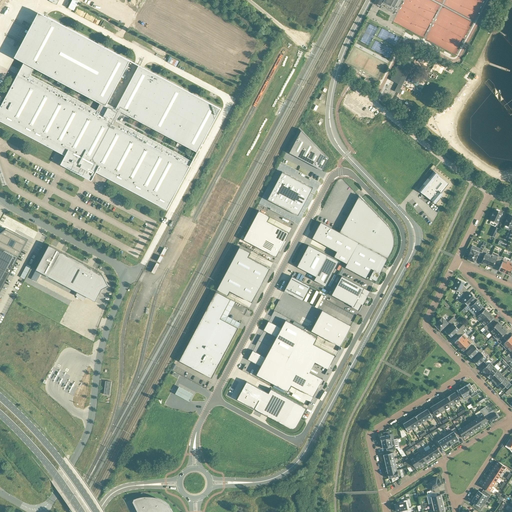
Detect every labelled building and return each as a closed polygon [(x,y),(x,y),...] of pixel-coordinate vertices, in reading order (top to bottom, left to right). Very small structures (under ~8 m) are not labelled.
[(0,107),(0,120),(66,156),(62,163),(91,179),(95,171),(167,209),(220,109),(48,17),(0,107)] [(176,66),(179,61),(170,56),(168,61),(176,66)] [(402,85),(412,65),(401,59),(396,68),(395,70),(390,79),(402,85)] [(435,61),(430,70),(444,76),(448,67),(435,61)] [(365,78),(363,83),(370,86),(372,82),(365,78)] [(346,117),(346,121),(346,124),(346,126),(347,128),(348,130),(348,132),(349,133),(350,135),(351,136),(352,137),(352,138),(355,140),(357,142),(355,144),(363,150),(380,130),(361,114),(365,110),(355,102),(353,105),(351,107),(349,110),(347,114),(346,117)] [(301,131),(289,153),(322,170),(327,161),(328,159),(325,155),(301,130),(301,131)] [(395,140),(375,165),(384,172),(384,171),(388,175),(393,179),(391,181),(401,189),(418,168),(417,159),(408,151),(395,140)] [(433,171),(434,171),(418,190),(435,204),(435,203),(443,194),(441,193),(449,184),(434,171),(433,171)] [(282,172),(280,176),(286,180),(289,175),(282,172)] [(284,185),(282,189),(287,192),(294,178),(289,175),(286,180),(284,185)] [(280,176),(277,181),(284,185),(286,180),(280,176)] [(294,178),(287,192),(292,195),(300,181),(294,178)] [(277,181),(275,185),(282,189),(284,185),(277,181)] [(300,181),(292,195),(297,198),(301,191),(305,184),(300,181)] [(305,184),(301,191),(309,195),(313,188),(313,187),(312,188),(305,184)] [(275,185),(272,190),(279,194),(282,189),(275,185)] [(277,198),(274,203),(280,206),(287,192),(282,189),(279,194),(277,198)] [(272,190),(270,195),(277,198),(279,194),(272,190)] [(301,191),(297,198),(305,202),(309,195),(301,191)] [(287,192),(280,206),(285,208),(292,195),(287,192)] [(270,195),(268,199),(274,203),(277,198),(270,195)] [(292,195),(285,208),(290,211),(294,204),(297,198),(292,195)] [(357,200),(339,232),(358,242),(387,258),(388,258),(390,253),(391,251),(392,249),(393,247),(393,245),(393,243),(393,241),(393,238),(393,236),(392,234),(392,232),(391,230),(390,228),(388,226),(387,225),(362,198),(359,196),(357,200)] [(297,198),(294,204),(302,209),(305,202),(297,198)] [(294,204),(290,211),(298,215),(298,216),(302,209),(294,204)] [(491,217),(490,220),(497,223),(502,213),(499,211),(500,210),(496,209),(496,210),(495,209),(493,213),(493,212),(491,216),(491,217)] [(259,210),(249,230),(281,247),(289,233),(267,221),(270,216),(259,210)] [(372,281),(374,283),(375,281),(384,266),(388,258),(387,258),(358,242),(339,232),(321,222),(312,238),(337,251),(334,257),(345,262),(347,264),(345,267),(372,281)] [(494,237),(494,238),(499,229),(498,228),(495,227),(490,236),(494,237)] [(0,291),(27,240),(6,228),(0,232),(0,291)] [(249,230),(243,240),(276,257),(281,247),(249,230)] [(49,245),(36,270),(95,301),(102,289),(108,285),(102,273),(97,270),(49,245)] [(308,245),(297,267),(316,276),(314,280),(326,286),(339,261),(308,245)] [(468,259),(469,260),(468,261),(471,262),(471,261),(474,262),(479,252),(482,253),(484,249),(485,246),(484,246),(482,245),(480,249),(477,248),(475,251),(472,250),(471,250),(469,255),(470,255),(468,259)] [(252,302),(266,276),(270,268),(248,257),(251,252),(240,247),(233,259),(217,290),(228,295),(230,291),(252,302)] [(487,250),(484,249),(482,253),(481,255),(484,257),(481,263),(487,266),(491,255),(486,253),(487,250)] [(487,266),(492,268),(495,262),(498,263),(501,257),(498,255),(497,258),(491,255),(487,266)] [(498,270),(504,273),(509,262),(503,260),(504,258),(501,257),(498,263),(501,265),(498,270)] [(27,264),(21,277),(25,279),(31,266),(27,264)] [(362,305),(364,302),(365,300),(367,296),(361,293),(364,288),(342,276),(332,295),(354,307),(357,301),(362,304),(362,305)] [(310,286),(292,277),(284,291),(303,301),(310,286)] [(459,292),(462,295),(467,289),(463,285),(464,282),(458,279),(453,289),(454,289),(453,290),(457,292),(457,291),(459,292)] [(462,300),(467,305),(472,301),(475,298),(470,292),(467,289),(462,295),(465,298),(462,300)] [(179,361),(204,374),(212,378),(212,377),(220,362),(238,328),(220,319),(230,299),(216,291),(179,361)] [(474,303),(472,301),(467,305),(464,308),(466,311),(471,307),(476,312),(476,313),(478,311),(483,307),(479,303),(480,302),(478,300),(477,300),(474,303)] [(477,317),(481,321),(489,313),(485,309),(480,313),(478,311),(476,313),(476,312),(473,316),(475,319),(477,317)] [(340,346),(345,337),(351,326),(322,310),(311,331),(340,346)] [(494,318),(489,313),(481,321),(485,325),(483,327),(486,330),(491,325),(489,322),(494,318)] [(438,322),(435,325),(436,326),(435,327),(437,329),(438,328),(440,330),(448,323),(443,318),(442,318),(441,318),(438,321),(438,322)] [(253,350),(248,360),(261,367),(256,375),(288,392),(291,385),(313,396),(313,397),(323,379),(322,379),(310,372),(315,362),(328,369),(327,369),(328,369),(335,355),(314,344),(317,337),(286,320),(281,328),(269,321),(268,321),(263,330),(264,330),(276,337),(266,357),(253,351),(253,350)] [(490,330),(494,335),(503,327),(498,322),(493,327),(491,325),(486,330),(488,332),(490,330)] [(446,332),(451,337),(455,332),(458,335),(466,327),(463,324),(458,329),(454,324),(446,332)] [(466,327),(458,335),(460,337),(455,342),(459,347),(469,337),(467,338),(463,334),(465,332),(463,330),(466,327)] [(507,331),(503,327),(494,335),(493,336),(497,340),(497,341),(499,344),(500,343),(504,339),(502,336),(507,331)] [(506,341),(504,339),(500,343),(502,345),(506,349),(511,343),(511,336),(511,337),(511,336),(506,341)] [(470,349),(476,344),(469,337),(459,347),(463,351),(468,346),(470,349)] [(476,353),(478,356),(483,351),(481,348),(479,350),(474,345),(476,344),(470,349),(466,353),(471,358),(476,353)] [(483,351),(478,356),(473,360),(478,365),(483,361),(485,363),(490,358),(488,355),(486,357),(481,353),(483,351)] [(485,374),(494,366),(490,362),(482,370),(486,374),(485,374)] [(489,378),(498,370),(494,366),(485,374),(489,378)] [(494,382),(501,374),(498,370),(489,378),(489,379),(490,378),(494,382)] [(497,386),(505,378),(501,374),(494,382),(497,385),(497,386)] [(505,378),(497,386),(501,390),(509,382),(505,378)] [(246,382),(237,400),(290,429),(291,429),(292,429),(293,429),(294,429),(295,429),(295,428),(296,428),(297,427),(307,408),(271,389),(269,394),(246,382)] [(471,397),(471,398),(469,395),(476,391),(478,394),(482,392),(479,389),(477,390),(474,384),(471,386),(469,383),(464,386),(471,397)] [(471,397),(464,386),(459,390),(460,393),(458,394),(461,400),(464,398),(465,400),(471,397)] [(193,394),(179,387),(175,394),(189,401),(193,394)] [(450,395),(455,403),(460,400),(455,392),(450,395)] [(455,403),(450,395),(445,398),(450,406),(455,403)] [(450,406),(445,398),(440,401),(445,409),(450,406)] [(435,404),(440,412),(445,409),(440,401),(435,404)] [(435,404),(430,407),(435,415),(440,412),(435,404)] [(485,407),(480,410),(482,413),(487,421),(490,419),(491,421),(498,417),(497,417),(498,416),(496,413),(495,414),(493,410),(489,413),(485,407)] [(427,408),(422,411),(427,419),(432,416),(427,408)] [(418,414),(422,422),(427,419),(422,411),(418,414)] [(479,415),(480,417),(478,418),(483,426),(488,422),(487,421),(482,413),(479,415)] [(422,422),(418,414),(413,417),(417,425),(422,422)] [(408,421),(413,428),(417,425),(413,417),(408,421)] [(148,452),(149,452),(149,446),(152,445),(151,440),(160,424),(159,424),(149,418),(136,441),(137,447),(134,447),(135,453),(137,453),(137,452),(138,452),(142,452),(143,452),(144,452),(146,452),(146,451),(148,451),(148,452)] [(473,421),(478,429),(483,426),(478,418),(473,421)] [(163,450),(164,450),(163,444),(166,443),(166,439),(173,426),(162,420),(159,424),(160,424),(151,440),(152,445),(149,446),(149,452),(150,452),(150,451),(156,450),(157,450),(159,450),(160,450),(163,449),(163,450)] [(413,428),(408,421),(403,424),(408,432),(413,428)] [(478,429),(473,421),(468,424),(473,432),(478,429)] [(174,423),(173,426),(166,439),(166,443),(163,444),(164,450),(165,450),(165,449),(171,448),(171,449),(172,449),(171,448),(173,448),(175,448),(179,447),(181,442),(185,428),(174,423)] [(473,432),(468,424),(463,427),(468,435),(473,432)] [(460,435),(455,427),(447,432),(454,443),(459,439),(457,437),(460,435)] [(468,435),(463,427),(461,428),(460,427),(457,429),(463,438),(468,435)] [(391,440),(389,431),(383,432),(384,435),(380,436),(381,442),(391,440)] [(454,443),(447,432),(447,433),(443,436),(442,436),(448,446),(454,443)] [(448,446),(442,436),(434,441),(438,448),(441,446),(443,449),(448,446)] [(391,440),(381,442),(383,448),(386,448),(387,450),(391,450),(395,448),(393,439),(391,440)] [(430,448),(435,456),(440,453),(434,444),(431,446),(432,447),(430,448)] [(430,459),(435,456),(430,448),(425,451),(430,459)] [(426,462),(430,459),(425,451),(420,454),(426,462)] [(383,454),(384,460),(394,458),(393,452),(383,454)] [(416,457),(421,465),(426,462),(420,454),(416,457)] [(416,468),(421,465),(416,457),(414,459),(413,457),(410,459),(416,468)] [(384,460),(386,466),(396,464),(394,458),(384,460)] [(505,470),(507,467),(498,461),(494,466),(502,471),(503,470),(505,470)] [(396,464),(386,466),(387,472),(397,470),(396,464)] [(502,471),(494,466),(491,471),(499,476),(502,471)] [(399,469),(397,470),(387,472),(389,478),(401,475),(399,469)] [(499,476),(491,471),(488,476),(496,481),(499,476)] [(485,481),(493,486),(496,481),(488,476),(485,481)] [(434,478),(430,480),(431,481),(427,484),(431,490),(432,490),(432,494),(440,492),(439,488),(438,488),(437,486),(438,486),(441,483),(438,479),(437,479),(436,478),(435,479),(434,478)] [(493,486),(485,481),(482,485),(491,492),(493,488),(491,488),(493,486)] [(478,491),(475,496),(485,503),(491,495),(483,490),(481,492),(478,491)] [(432,503),(442,501),(441,495),(431,497),(432,503)] [(135,500),(134,502),(137,509),(137,511),(172,511),(171,507),(170,508),(168,505),(165,503),(162,501),(159,499),(155,498),(152,498),(152,497),(144,496),(144,497),(141,498),(137,499),(135,500)] [(480,511),(485,503),(475,496),(471,501),(474,503),(472,506),(480,511)] [(399,504),(395,505),(396,511),(402,510),(402,511),(409,511),(412,511),(411,507),(409,508),(407,500),(403,501),(399,502),(399,504)] [(442,501),(432,503),(431,503),(432,509),(434,509),(444,507),(442,501)]
